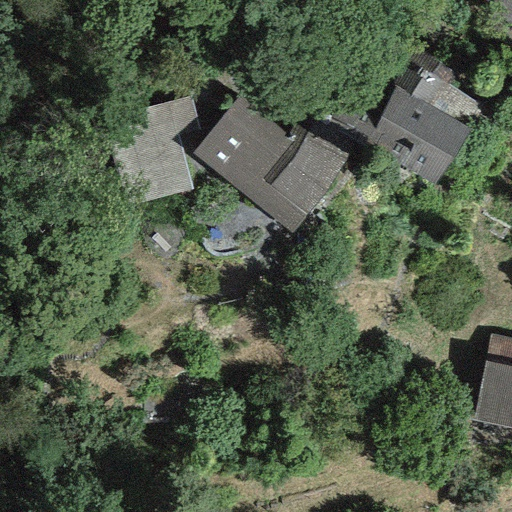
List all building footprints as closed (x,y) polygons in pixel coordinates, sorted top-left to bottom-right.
[(511,24),(511,0),(483,0),(504,10),(498,18),(511,24)] [(435,185),(483,105),(453,90),(463,75),(412,46),(390,82),(359,67),(330,118),(435,185)] [(344,159),(246,86),(191,158),(288,232),(344,159)] [(188,95),(103,120),(127,204),(190,186),(175,134),(197,128),(188,95)] [(511,339),(490,335),(473,422),(511,429),(511,339)]
